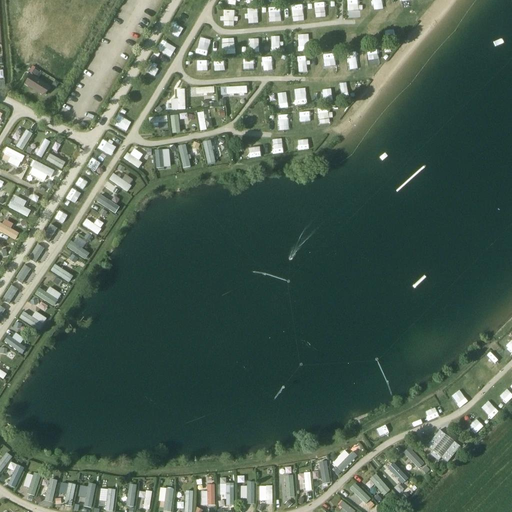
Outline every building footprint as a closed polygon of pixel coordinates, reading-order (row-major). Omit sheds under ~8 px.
[(183,0),(180,7),(192,14),(199,0),(183,0)] [(47,18),(54,6),(49,2),(41,15),(47,18)] [(316,17),(326,17),(325,2),(315,2),(316,17)] [(303,17),(302,5),(291,6),(291,17),(303,17)] [(257,25),(256,8),(244,9),(245,25),(257,25)] [(223,25),(237,26),(237,10),(224,9),(223,25)] [(7,25),(24,24),(24,15),(7,15),(7,25)] [(172,25),(181,29),(185,19),(176,16),(172,25)] [(399,24),(389,24),(389,34),(399,34),(399,24)] [(31,25),(29,36),(38,37),(40,27),(31,25)] [(368,38),(379,36),(377,27),(366,29),(368,38)] [(335,31),(323,33),(326,49),(337,47),(335,31)] [(299,51),(309,51),(309,36),(299,36),(299,51)] [(221,38),(221,55),(234,54),(234,37),(221,38)] [(208,56),(207,39),(196,40),(197,56),(208,56)] [(282,39),(269,39),(269,52),(282,51),(282,39)] [(49,58),(52,50),(37,45),(34,52),(49,58)] [(371,58),(376,60),(379,53),(373,51),(371,58)] [(353,52),(344,53),(345,64),(354,63),(353,52)] [(23,53),(9,53),(9,79),(18,79),(18,57),(23,57),(23,53)] [(64,75),(69,62),(64,60),(59,73),(64,75)] [(38,64),(36,68),(47,73),(49,69),(38,64)] [(30,76),(25,83),(45,95),(49,88),(30,76)] [(246,86),(226,86),(226,95),(247,94),(246,86)] [(195,87),(195,96),(214,96),(214,87),(195,87)] [(170,110),(185,110),(184,88),(177,89),(177,99),(169,99),(170,110)] [(278,108),(287,108),(287,92),(278,92),(278,108)] [(203,111),(196,112),(199,131),(206,130),(203,111)] [(251,127),(257,118),(248,113),(242,122),(251,127)] [(118,114),(114,122),(124,126),(128,118),(118,114)] [(151,131),(168,126),(165,115),(148,119),(151,131)] [(172,132),(179,131),(179,126),(185,126),(184,115),(171,116),(172,132)] [(13,142),(24,147),(31,133),(20,128),(13,142)] [(104,156),(112,135),(106,133),(97,153),(104,156)] [(42,158),(49,141),(43,138),(36,155),(42,158)] [(31,150),(36,143),(32,140),(27,147),(31,150)] [(202,142),(207,164),(215,162),(210,140),(202,142)] [(178,146),(182,169),(191,167),(186,144),(178,146)] [(5,147),(3,154),(10,157),(7,163),(19,168),(24,155),(5,147)] [(131,147),(123,158),(138,169),(146,158),(131,147)] [(154,150),(155,168),(170,167),(169,149),(154,150)] [(49,154),(46,160),(62,169),(66,163),(49,154)] [(84,170),(94,176),(102,163),(91,157),(84,170)] [(35,161),(28,175),(47,184),(54,171),(35,161)] [(126,192),(134,181),(125,174),(122,179),(113,173),(108,179),(126,192)] [(85,189),(88,185),(79,179),(76,183),(85,189)] [(71,204),(82,191),(75,186),(65,199),(71,204)] [(16,196),(9,208),(27,217),(30,211),(23,207),(26,201),(16,196)] [(108,202),(105,207),(112,210),(114,206),(108,202)] [(104,224),(96,218),(93,223),(86,218),(81,224),(96,235),(104,224)] [(0,222),(0,231),(14,241),(18,234),(0,222)] [(54,264),(50,270),(69,283),(73,276),(54,264)] [(34,295),(54,306),(61,293),(48,287),(46,291),(38,287),(34,295)] [(34,311),(31,317),(22,311),(18,318),(39,330),(46,318),(34,311)] [(11,338),(7,335),(3,341),(21,355),(26,348),(21,344),(23,340),(14,334),(11,338)] [(485,365),(494,374),(503,366),(494,357),(485,365)] [(463,395),(455,400),(458,404),(466,399),(463,395)] [(492,417),(498,411),(489,401),(482,407),(492,417)] [(428,420),(439,417),(436,408),(425,411),(428,420)] [(477,418),(468,426),(475,434),(484,426),(477,418)] [(385,425),(376,429),(379,437),(389,433),(385,425)] [(459,447),(439,431),(426,447),(432,451),(429,455),(438,462),(440,458),(447,463),(459,447)] [(345,448),(331,462),(341,472),(355,458),(345,448)] [(420,468),(424,464),(412,451),(407,455),(420,468)] [(0,472),(11,457),(5,452),(0,459),(0,472)] [(383,453),(378,458),(385,464),(390,458),(383,453)] [(14,489),(24,468),(10,461),(6,470),(9,471),(3,484),(14,489)] [(327,461),(319,462),(321,484),(329,483),(327,461)] [(403,485),(409,477),(391,463),(385,471),(403,485)] [(305,491),(312,491),(310,472),(303,473),(305,491)] [(26,473),(23,487),(28,488),(27,495),(36,496),(39,475),(26,473)] [(368,479),(384,496),(390,490),(374,473),(368,479)] [(293,475),(283,476),(284,505),(294,505),(293,475)] [(52,502),(57,481),(49,479),(44,500),(52,502)] [(61,482),(59,493),(65,494),(62,505),(70,507),(76,485),(61,482)] [(240,504),(254,504),(254,482),(246,482),(246,486),(240,486),(240,504)] [(233,483),(219,483),(220,495),(225,495),(225,505),(234,505),(233,483)] [(129,507),(128,511),(132,511),(136,485),(128,484),(125,507),(129,507)] [(201,506),(215,506),(214,484),(206,484),(206,491),(201,492),(201,506)] [(272,486),(258,486),(259,501),(265,501),(266,505),(273,504),(272,486)] [(365,504),(370,498),(356,486),(351,492),(365,504)] [(171,511),(172,488),(164,488),(163,511),(171,511)] [(87,489),(83,508),(91,509),(95,490),(87,489)] [(100,489),(99,502),(105,502),(105,511),(113,511),(114,489),(100,489)] [(138,497),(143,498),(142,509),(150,509),(151,491),(139,490),(138,497)] [(183,491),(182,511),(191,511),(193,491),(183,491)] [(343,511),(353,511),(354,511),(343,500),(337,506),(343,511)] [(365,505),(371,510),(375,504),(369,500),(365,505)]
